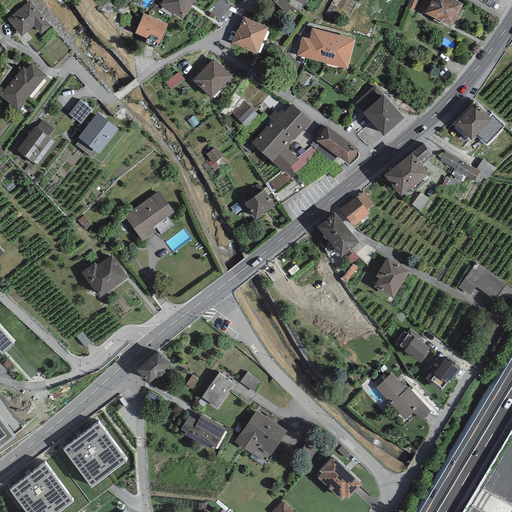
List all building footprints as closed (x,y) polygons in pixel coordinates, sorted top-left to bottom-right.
[(195,0),(162,0),(159,5),(182,21),(195,0)] [(419,0),(409,0),(406,7),(415,11),(419,0)] [(453,0),(431,0),(425,15),(452,28),(463,5),(453,0)] [(30,1),(7,20),(21,36),(34,26),(41,34),(50,26),(30,1)] [(167,25),(143,14),(134,34),(158,45),(167,25)] [(268,28),(243,18),(238,31),(236,30),(231,43),(258,54),(268,28)] [(355,40),(312,29),(309,40),(301,38),(297,56),(347,69),(355,40)] [(233,77),(213,59),(193,81),(212,99),(233,77)] [(47,76),(32,64),(26,70),(23,67),(0,94),(0,97),(17,112),(47,76)] [(384,96),(363,114),(383,137),(404,119),(384,96)] [(92,111),(80,101),(69,114),(81,124),(92,111)] [(294,139),(293,140),(295,142),(302,135),(301,134),(312,122),(292,104),(284,112),(281,109),(278,113),(274,110),(269,116),(272,120),(294,139)] [(476,104),(455,125),(472,141),(478,135),(486,144),(503,127),(493,117),(491,119),(476,104)] [(247,128),(259,116),(253,109),(240,121),(247,128)] [(119,130),(97,113),(77,138),(80,140),(96,153),(99,155),(119,130)] [(43,120),(36,128),(49,137),(55,129),(43,120)] [(272,120),(252,143),(272,163),(282,172),(283,173),(291,167),(299,160),(297,158),(286,148),(293,140),(294,139),(272,120)] [(359,151),(327,126),(315,141),(349,165),(359,151)] [(36,128),(35,127),(16,151),(37,167),(56,143),(49,137),(36,128)] [(92,158),(96,153),(80,140),(76,145),(92,158)] [(318,154),(312,146),(297,158),(299,160),(291,167),(295,173),(318,154)] [(223,155),(210,152),(207,168),(220,171),(223,155)] [(413,154),(384,177),(400,197),(429,175),(413,154)] [(480,177),(490,182),(496,169),(483,162),(478,171),(447,155),(442,163),(457,171),(455,175),(475,185),(480,177)] [(266,183),(273,193),(296,175),(295,173),(291,167),(283,173),(282,172),(266,183)] [(275,206),(264,190),(244,204),(255,220),(275,206)] [(159,191),(124,216),(142,241),(155,232),(152,228),(174,212),(159,191)] [(374,205),(364,191),(356,197),(366,211),(374,205)] [(356,197),(340,210),(353,227),(369,215),(366,211),(356,197)] [(334,213),(317,228),(341,258),(359,244),(334,213)] [(95,263),(82,272),(98,297),(128,278),(112,255),(97,265),(95,263)] [(410,272),(388,258),(376,276),(380,279),(374,287),(393,299),(410,272)] [(506,282),(476,261),(459,286),(470,293),(476,285),(495,298),(506,282)] [(0,323),(0,346),(3,349),(14,339),(0,323)] [(426,349),(429,344),(419,336),(421,335),(410,326),(406,331),(405,329),(396,341),(421,359),(428,350),(426,349)] [(170,359),(158,346),(137,366),(149,379),(156,373),(157,375),(165,367),(164,366),(170,359)] [(441,389),(459,365),(445,354),(434,368),(432,366),(425,375),(431,378),(429,380),(441,389)] [(234,381),(218,370),(201,395),(217,406),(234,381)] [(262,380),(247,370),(240,380),(255,390),(262,380)] [(375,386),(404,418),(413,410),(420,418),(430,408),(408,385),(406,387),(392,371),(375,386)] [(48,386),(44,386),(31,396),(40,407),(55,395),(48,386)] [(43,421),(27,400),(13,410),(16,414),(0,425),(13,443),(43,421)] [(287,428),(257,408),(236,438),(267,459),(287,428)] [(180,429),(214,448),(227,425),(202,411),(198,418),(189,413),(180,429)] [(99,418),(63,445),(91,482),(127,455),(99,418)] [(361,481),(333,453),(319,467),(322,471),(319,474),(341,496),(345,492),(348,494),(361,481)] [(45,458),(9,486),(29,511),(50,511),(73,496),(45,458)] [(271,510),(272,511),(287,511),(289,510),(291,511),(294,511),(295,511),(284,499),(271,510)]
